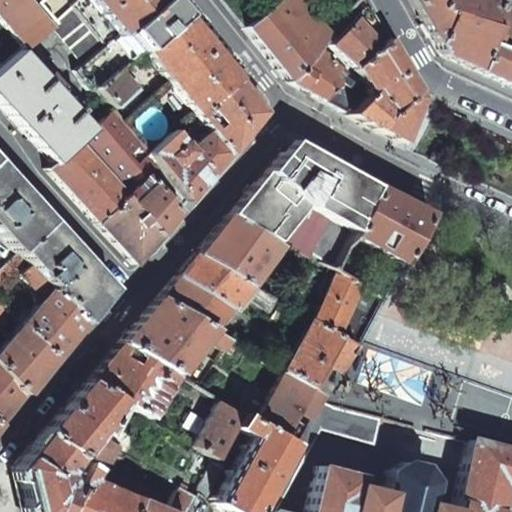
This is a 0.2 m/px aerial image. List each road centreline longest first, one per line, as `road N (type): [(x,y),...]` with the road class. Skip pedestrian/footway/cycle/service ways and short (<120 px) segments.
road 1 (residential): [(290,113),(511,223)]
road 2 (residential): [(134,293),(290,113)]
road 3 (residential): [(0,448),(134,293)]
road 4 (residential): [(0,147),(134,293)]
road 5 (residential): [(511,110),(427,71),(387,0)]
road 6 (residential): [(290,113),(198,0)]
